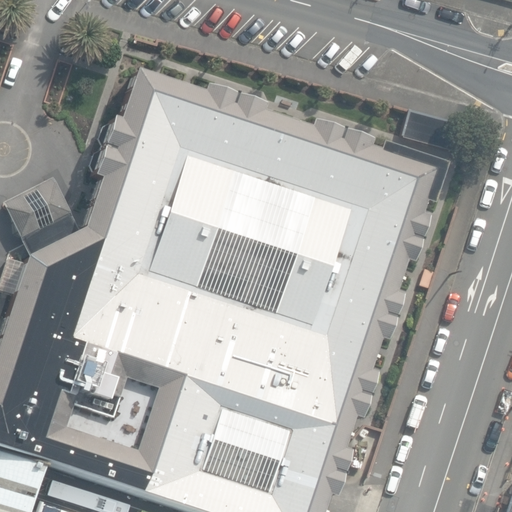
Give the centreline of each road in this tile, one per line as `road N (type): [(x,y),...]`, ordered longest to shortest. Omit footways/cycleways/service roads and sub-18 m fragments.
road 1 (residential): [(418,511),(511,226)]
road 2 (tertiary): [(511,66),(262,0)]
